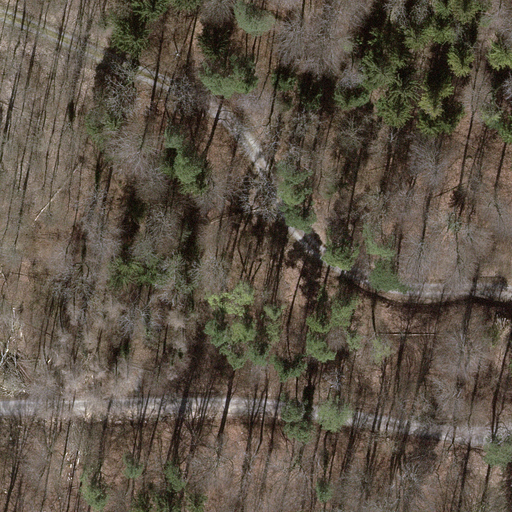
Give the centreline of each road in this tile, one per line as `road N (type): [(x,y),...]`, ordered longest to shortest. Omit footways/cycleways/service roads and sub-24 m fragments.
road 1 (track): [(511,290),(377,286),(301,239),(264,159),(199,94),(34,11),(0,9)]
road 2 (track): [(0,398),(183,399),(511,440)]
